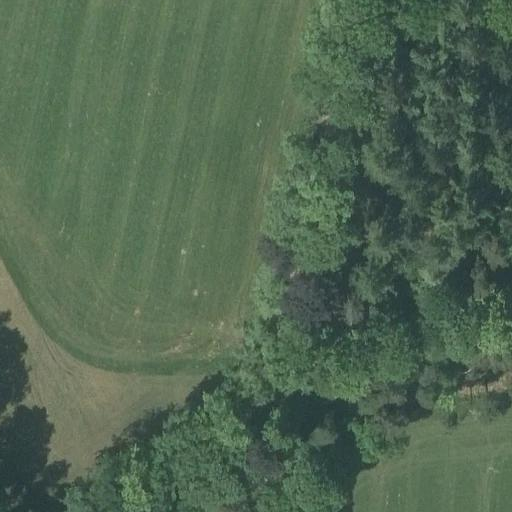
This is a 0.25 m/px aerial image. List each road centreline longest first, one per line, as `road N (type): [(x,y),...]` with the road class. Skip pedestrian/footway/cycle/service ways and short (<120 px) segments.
road 1 (track): [(344,0),(263,384)]
road 2 (track): [(302,365),(436,310),(511,303)]
road 3 (track): [(85,511),(263,384)]
